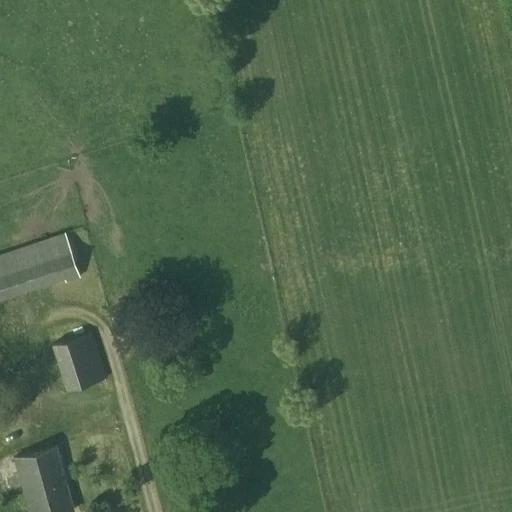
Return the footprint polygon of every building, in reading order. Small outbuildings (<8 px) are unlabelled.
[(66,234),(38,244),(50,282),(64,277),(66,281),(80,277),(66,234)] [(38,244),(0,256),(0,298),(50,282),(38,244)] [(85,334),(54,343),(68,389),(99,380),(85,334)] [(56,446),(14,457),(24,490),(65,479),(56,446)] [(65,479),(24,490),(29,511),(67,511),(73,510),(65,479)]
